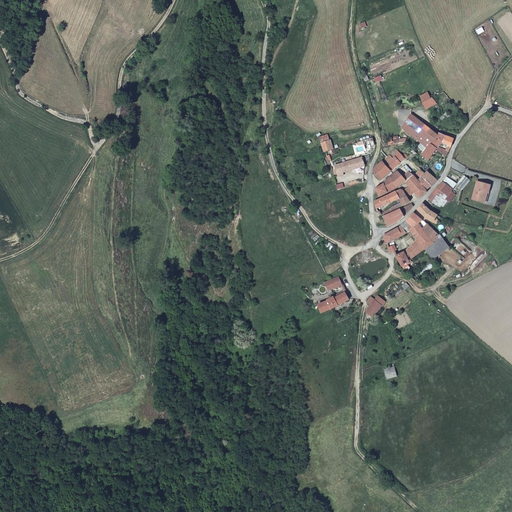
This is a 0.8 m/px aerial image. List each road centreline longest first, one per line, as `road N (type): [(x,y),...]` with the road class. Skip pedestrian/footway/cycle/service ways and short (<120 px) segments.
road 1 (track): [(172,0),(123,67),(112,126),(52,224),(33,245),(0,260)]
road 2 (track): [(352,252),(314,228),(274,167),(265,131),(268,19),(261,0)]
road 3 (track): [(361,296),(355,445),(422,511)]
road 4 (unclassified): [(511,112),(489,108),(476,116),(437,183),(404,220),(379,233)]
road 5 (track): [(352,0),(351,45),(378,144),(370,175)]
road 6 (track): [(97,149),(84,120),(21,93),(0,40)]
road 7 (track): [(391,271),(511,367)]
